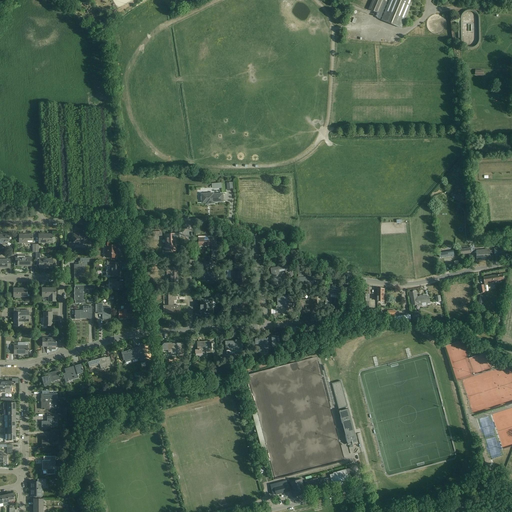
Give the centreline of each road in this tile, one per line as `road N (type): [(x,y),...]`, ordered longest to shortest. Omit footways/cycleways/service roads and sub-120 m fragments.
road 1 (unclassified): [(353,276),(415,283),(511,262)]
road 2 (residential): [(62,353),(60,279),(0,278)]
road 3 (residential): [(62,353),(130,334),(190,330)]
road 4 (residential): [(267,326),(342,321),(353,276)]
